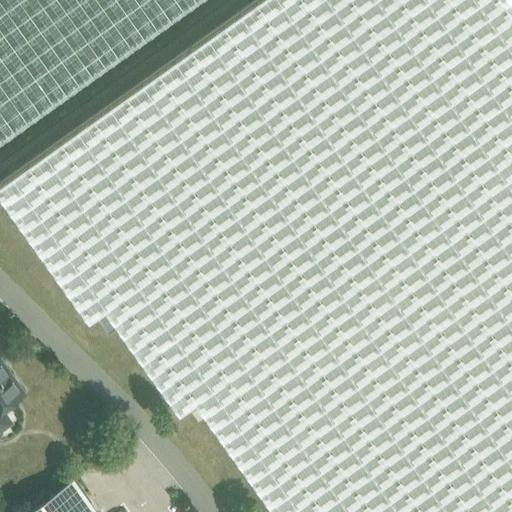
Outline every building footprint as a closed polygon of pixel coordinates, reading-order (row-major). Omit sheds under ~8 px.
[(511,511),(511,0),(256,0),(0,183),(0,189),(91,317),(108,305),(182,410),(198,398),(279,511),(511,511)] [(0,0),(0,140),(197,0),(0,0)] [(106,313),(99,318),(109,332),(116,327),(106,313)] [(0,428),(10,421),(0,408),(23,391),(6,368),(1,371),(0,369),(0,428)] [(99,511),(73,474),(20,511),(99,511)]
